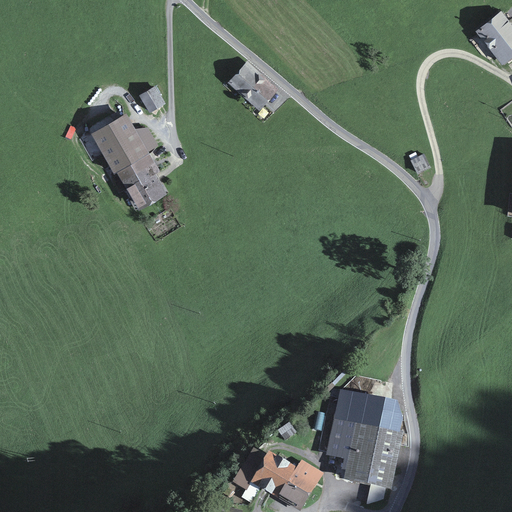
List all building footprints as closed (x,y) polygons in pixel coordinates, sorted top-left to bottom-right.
[(511,22),(502,10),(475,30),(502,64),(511,56),(511,22)] [(276,89),(247,63),(229,82),(259,108),(276,89)] [(155,85),(139,94),(149,112),(165,103),(155,85)] [(126,115),(94,134),(116,172),(119,170),(140,206),(163,192),(153,175),(158,172),(148,154),(158,147),(147,128),(135,130),(126,115)] [(425,153),(411,160),(418,174),(431,167),(425,153)] [(397,401),(340,389),(326,455),(344,458),(342,468),(346,469),(344,481),(390,490),(402,433),(400,432),(403,417),(397,401)] [(297,432),(289,422),(278,430),(285,440),(297,432)] [(296,472),(268,456),(252,483),(301,511),(322,475),(301,463),(296,472)]
